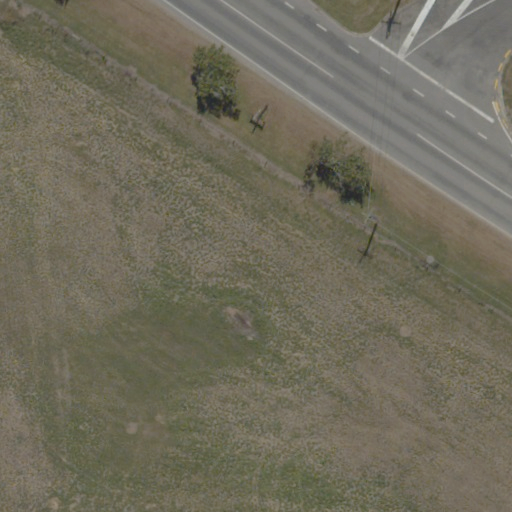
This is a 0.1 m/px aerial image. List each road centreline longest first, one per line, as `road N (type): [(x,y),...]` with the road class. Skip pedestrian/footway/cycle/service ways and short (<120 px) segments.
road 1 (secondary): [(221,0),(403,125)]
road 2 (residential): [(511,19),(437,83),(403,125)]
road 3 (secondary): [(403,125),(511,198)]
